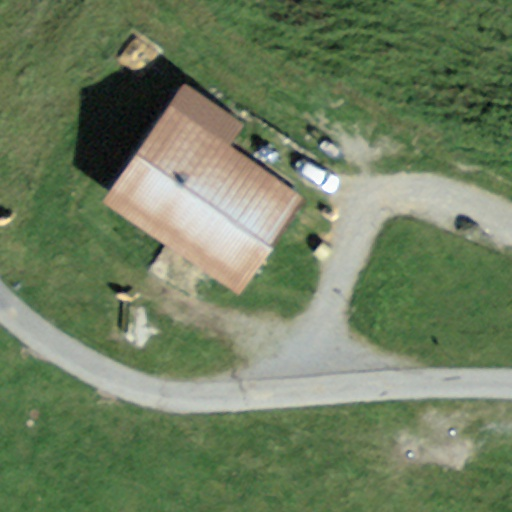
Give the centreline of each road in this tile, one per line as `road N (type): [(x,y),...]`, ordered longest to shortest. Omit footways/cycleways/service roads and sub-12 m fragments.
road 1 (track): [(0,301),(75,360),(146,389),(192,397),(511,384)]
road 2 (track): [(511,235),(403,193),(357,212),(306,391)]
